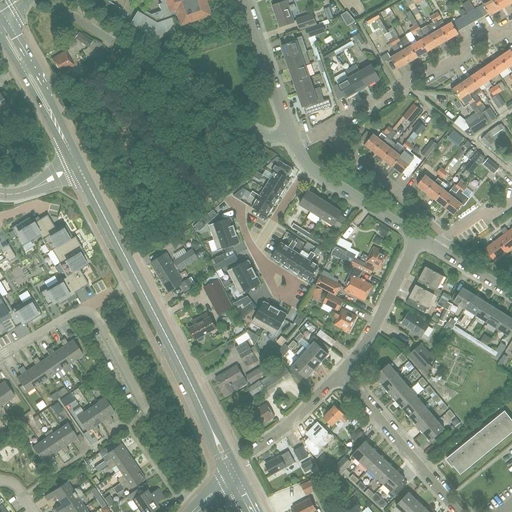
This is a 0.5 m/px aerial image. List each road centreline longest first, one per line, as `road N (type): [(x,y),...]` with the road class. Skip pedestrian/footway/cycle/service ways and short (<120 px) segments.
road 1 (secondary): [(236,478),(79,165)]
road 2 (residential): [(289,134),(253,131),(52,2)]
road 3 (residential): [(325,128),(511,22)]
road 4 (residential): [(459,511),(339,372)]
road 5 (secondary): [(79,165),(0,21)]
road 6 (residential): [(446,235),(325,128)]
road 7 (residential): [(339,372),(369,334),(417,236)]
road 8 (residential): [(289,134),(245,0)]
road 9 (residential): [(417,236),(307,165)]
road 10 (residential): [(250,453),(339,372)]
